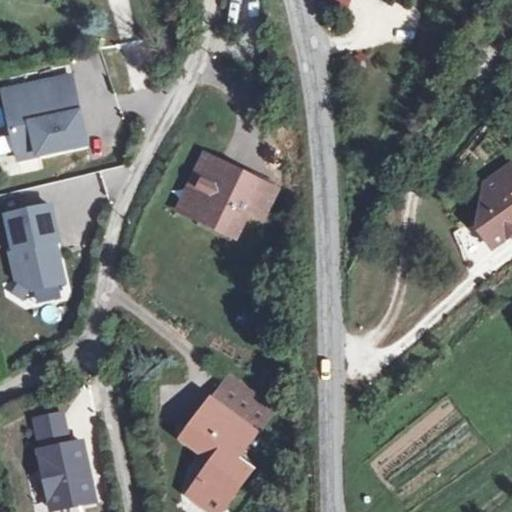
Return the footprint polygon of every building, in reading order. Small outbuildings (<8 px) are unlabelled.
[(76,73),(1,86),(14,160),(89,147),(76,73)] [(276,191),(206,155),(191,186),(210,195),(198,220),(235,238),(247,212),(262,219),(276,191)] [(494,247),(511,235),(507,228),(511,224),(511,167),(511,166),(485,185),(479,229),(494,247)] [(210,195),(191,186),(180,210),(198,220),(210,195)] [(30,292),(70,282),(52,200),(0,211),(0,217),(20,306),(33,304),(30,292)] [(273,411),(230,377),(193,429),(227,454),(219,465),(216,463),(191,498),(213,511),(221,511),(252,470),(238,460),(273,411)] [(53,511),(92,505),(74,409),(30,417),(48,511),(53,511)]
